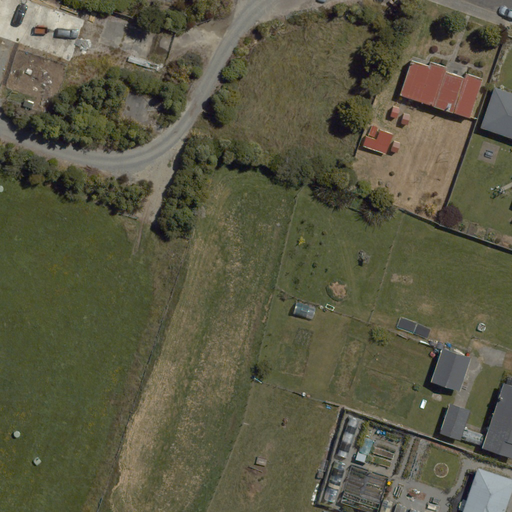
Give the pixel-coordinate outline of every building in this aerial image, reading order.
[(412,61),(400,96),(470,119),(483,79),(467,73),(465,78),(446,72),(447,68),(431,62),(429,67),(412,61)] [(511,138),(511,93),(495,88),(481,128),(511,138)] [(471,359),(442,349),(431,382),(460,391),(471,359)] [(511,386),(504,384),(483,449),(511,458),(511,386)] [(470,410),(450,404),(440,433),(460,440),(470,410)] [(503,511),(511,490),(511,479),(479,468),(463,511),(503,511)]
